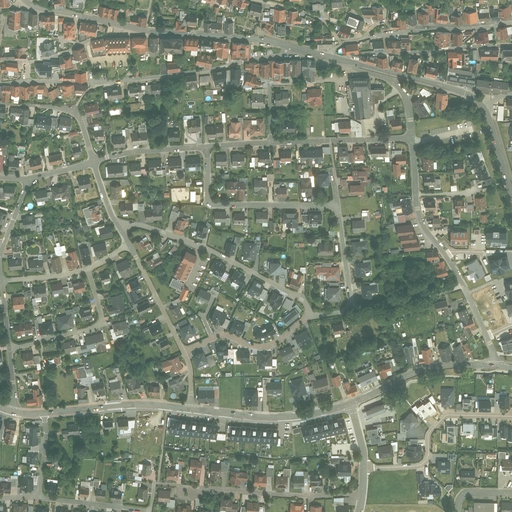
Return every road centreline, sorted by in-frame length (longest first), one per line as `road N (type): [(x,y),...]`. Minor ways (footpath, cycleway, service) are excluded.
road 1 (residential): [(290,45),(281,54),(212,68),(96,82),(25,80)]
road 2 (residential): [(311,316),(301,297),(207,249),(145,227),(119,228)]
road 3 (residential): [(337,205),(209,203),(205,147)]
road 4 (residential): [(363,467),(423,461),(428,436),(448,414),(511,415)]
road 5 (residential): [(361,494),(184,492)]
road 6 (residential): [(511,44),(356,53),(348,61)]
road 7 (tertiary): [(290,45),(126,24)]
road 8 (tertiary): [(351,403),(294,418),(189,409)]
road 9 (residential): [(462,286),(415,205),(411,138)]
road 10 (residential): [(269,143),(269,82),(346,77),(348,61)]
road 11 (tertiary): [(495,366),(427,368),(351,403)]
road 12 (residential): [(361,38),(511,19)]
road 13 (residential): [(86,270),(100,322),(7,348)]
road 14 (tertiary): [(487,108),(448,86),(348,61)]
road 15 (tertiary): [(189,409),(44,413)]
road 16 (residential): [(269,143),(411,138)]
road 17 (residential): [(311,316),(275,343),(223,335),(183,352)]
road 18 (residential): [(40,497),(150,511),(153,482)]
road 19 (residential): [(0,101),(72,110),(93,162)]
road 20 (residential): [(128,244),(183,352)]
